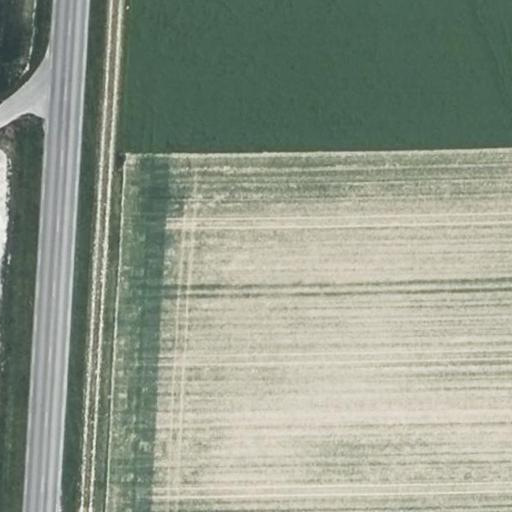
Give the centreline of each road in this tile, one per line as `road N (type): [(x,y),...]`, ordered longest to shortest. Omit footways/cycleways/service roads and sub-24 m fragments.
road 1 (track): [(89,511),(119,0)]
road 2 (primary): [(38,511),(68,0)]
